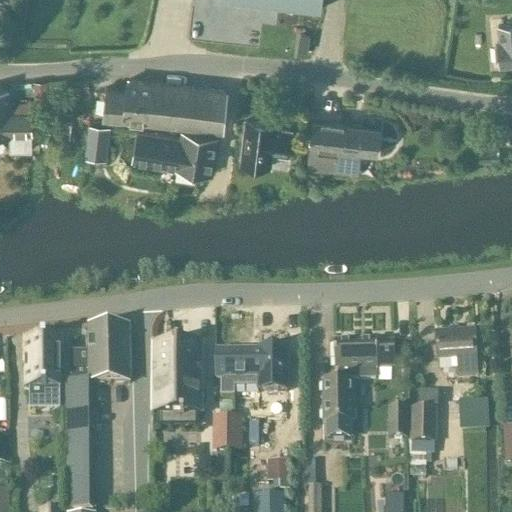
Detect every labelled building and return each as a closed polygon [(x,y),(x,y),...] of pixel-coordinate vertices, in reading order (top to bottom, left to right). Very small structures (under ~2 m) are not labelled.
[(225,0),(321,11),(322,0),(225,0)] [(500,59),(500,63),(511,62),(511,23),(498,24),(499,38),(498,39),(499,43),(495,43),(496,59),(500,59)] [(309,36),(300,34),(298,50),(307,51),(309,36)] [(104,118),(162,124),(164,105),(150,103),(152,82),(128,79),(127,90),(107,88),(104,118)] [(164,105),(162,124),(222,131),(227,90),(152,82),(150,103),(164,105)] [(65,85),(51,86),(51,94),(65,94),(65,85)] [(0,114),(18,114),(18,113),(13,113),(12,90),(0,90),(0,114)] [(18,114),(0,114),(0,135),(9,135),(9,152),(28,151),(31,147),(31,133),(30,113),(18,113),(18,114)] [(59,113),(58,125),(72,126),(73,114),(59,113)] [(310,147),(308,166),(336,169),(338,150),(359,152),(376,154),(379,128),(362,126),(349,124),(313,120),(310,147)] [(241,163),(270,167),(272,154),(287,157),(291,131),(275,129),(275,124),(246,121),(241,163)] [(110,128),(89,125),(85,158),(105,160),(110,128)] [(133,161),(178,169),(178,173),(196,176),(196,172),(212,174),(218,138),(182,132),(180,139),(138,132),(133,161)] [(69,383),(94,384),(130,386),(129,329),(85,328),(86,352),(69,352),(69,383)] [(476,359),(475,332),(437,334),(438,362),(458,360),(458,368),(473,367),(473,360),(476,359)] [(29,356),(25,356),(26,390),(29,390),(29,400),(60,399),(60,340),(47,340),(47,339),(42,339),(42,340),(29,340),(29,356)] [(202,416),(202,344),(153,344),(153,416),(202,416)] [(339,383),(324,384),(325,427),(327,427),(328,443),(346,442),(346,427),(355,426),(354,383),(352,383),(352,381),(377,381),(377,373),(379,373),(379,371),(395,371),(395,346),(379,346),(379,344),(336,344),(336,374),(339,374),(339,383)] [(252,352),(217,352),(217,379),(257,379),(257,395),(286,394),(286,383),(286,352),(252,352)] [(93,511),(94,384),(69,383),(65,383),(66,511),(93,511)] [(437,407),(437,394),(419,393),(419,406),(437,407)] [(390,438),(408,438),(408,409),(389,409),(390,438)] [(435,445),(436,445),(437,411),(411,410),(410,444),(411,444),(411,455),(422,455),(422,464),(431,464),(431,455),(434,455),(435,445)] [(217,451),(242,451),(242,419),(217,419),(217,451)] [(505,464),(511,463),(511,428),(503,429),(505,464)] [(0,464),(9,465),(8,439),(0,439),(0,464)] [(268,484),(290,484),(290,461),(267,461),(268,484)] [(0,479),(8,480),(8,468),(0,467),(0,479)] [(403,511),(403,476),(384,476),(383,511),(403,511)] [(309,478),(309,511),(322,511),(322,478),(309,478)] [(0,490),(0,511),(10,511),(10,490),(0,490)] [(61,492),(47,492),(47,509),(62,509),(61,492)] [(283,511),(284,497),(256,497),(255,511),(283,511)]
